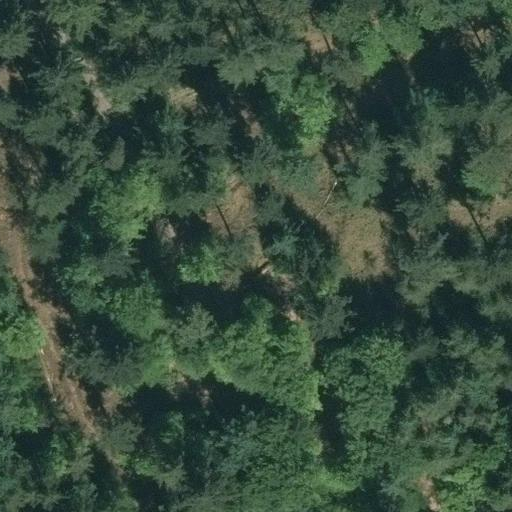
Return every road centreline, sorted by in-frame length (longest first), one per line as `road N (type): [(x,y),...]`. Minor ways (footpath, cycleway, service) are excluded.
road 1 (track): [(283,511),(114,121),(49,0)]
road 2 (track): [(82,134),(419,0)]
